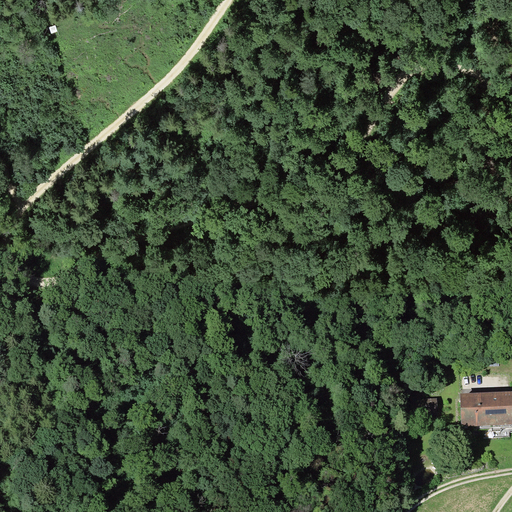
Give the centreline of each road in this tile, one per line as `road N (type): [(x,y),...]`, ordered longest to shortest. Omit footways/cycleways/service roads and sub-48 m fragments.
road 1 (track): [(78,281),(156,237),(322,178),(376,104),(420,65),(455,62),(511,89)]
road 2 (track): [(392,511),(258,390),(154,346),(78,281)]
road 3 (track): [(21,211),(170,77),(228,0)]
